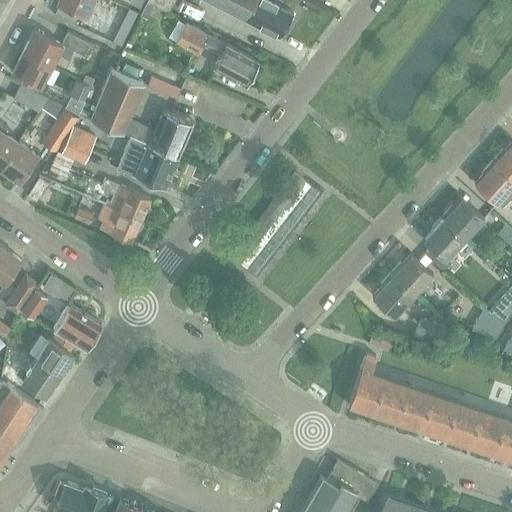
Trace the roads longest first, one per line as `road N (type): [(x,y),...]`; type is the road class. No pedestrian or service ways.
road 1 (residential): [(247,381),(511,88)]
road 2 (residential): [(138,305),(373,0)]
road 3 (residential): [(511,492),(314,427)]
road 4 (residential): [(236,511),(47,439)]
road 5 (residential): [(138,305),(0,210)]
road 6 (residential): [(47,439),(138,305)]
road 7 (residential): [(247,381),(138,305)]
